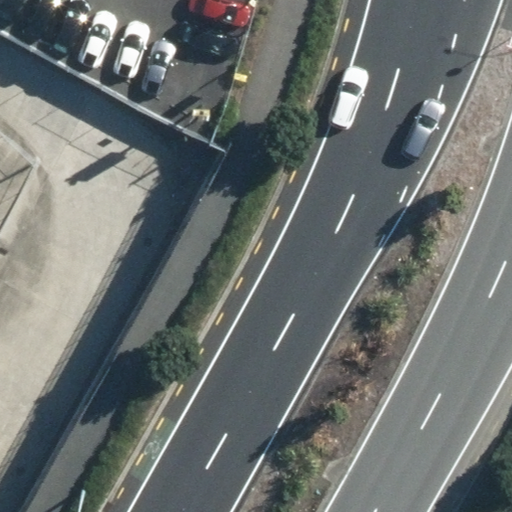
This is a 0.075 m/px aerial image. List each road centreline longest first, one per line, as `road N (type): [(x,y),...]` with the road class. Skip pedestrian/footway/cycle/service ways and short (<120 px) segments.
road 1 (primary): [(160,511),(267,318),(409,0)]
road 2 (primary): [(511,248),(373,511)]
